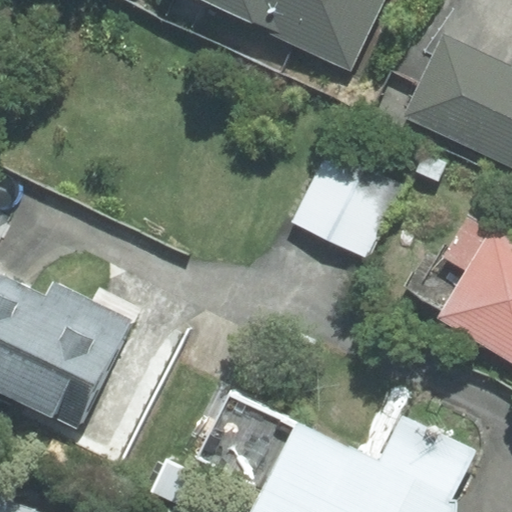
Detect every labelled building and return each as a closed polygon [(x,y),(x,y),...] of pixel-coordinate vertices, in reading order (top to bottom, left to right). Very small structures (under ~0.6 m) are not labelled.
[(394,0),(221,0),(357,71),(394,0)] [(511,56),(441,23),(400,113),(511,165),(511,56)] [(330,148),(293,221),(370,260),(407,188),(330,148)] [(511,230),(497,221),(439,310),(511,356),(511,230)] [(0,245),(0,389),(85,434),(144,319),(0,245)] [(277,484),(263,511),(467,511),(468,487),(490,438),(393,393),(368,447),(253,395),(223,459),(277,484)] [(0,511),(77,511),(0,485),(0,511)]
